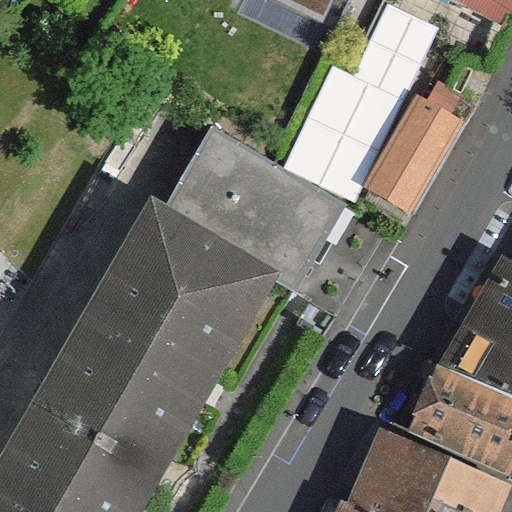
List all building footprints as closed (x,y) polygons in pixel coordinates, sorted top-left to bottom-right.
[(511,0),(455,0),(511,27),(511,0)] [(415,112),(374,190),(412,218),(460,132),(415,112)] [(216,131),(165,217),(274,279),(296,291),(345,205),(277,166),(216,131)] [(156,213),(42,411),(159,479),(274,279),(165,217),(156,213)] [(511,272),(463,354),(452,373),(511,400),(511,272)] [(511,400),(452,373),(440,369),(427,398),(511,435),(511,400)] [(511,473),(511,435),(427,398),(413,430),(511,473)] [(42,411),(0,483),(0,511),(140,511),(159,479),(42,411)] [(457,511),(499,511),(510,488),(395,438),(362,511),(445,511),(447,508),(457,511)] [(499,511),(511,511),(511,488),(510,488),(499,511)]
